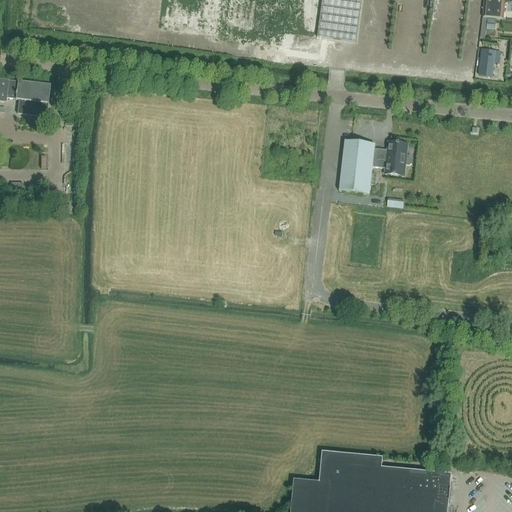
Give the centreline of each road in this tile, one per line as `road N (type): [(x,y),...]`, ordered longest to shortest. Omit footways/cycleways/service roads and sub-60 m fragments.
road 1 (unclassified): [(336,97),(317,279),(322,295),(511,322)]
road 2 (unclassified): [(336,97),(0,59)]
road 3 (unclassified): [(511,115),(336,97)]
